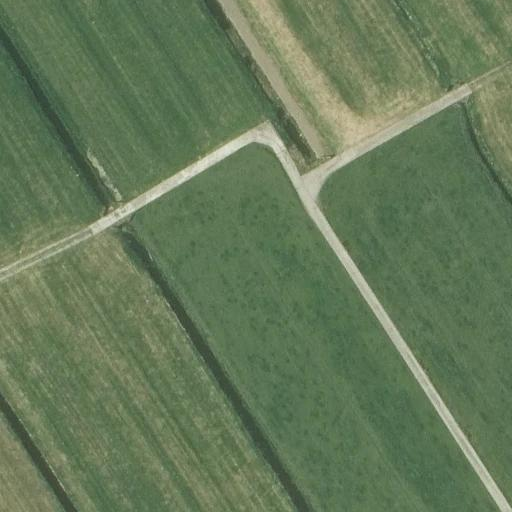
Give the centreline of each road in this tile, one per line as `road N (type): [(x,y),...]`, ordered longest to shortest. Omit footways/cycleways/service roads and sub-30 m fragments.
road 1 (track): [(504,511),(264,130),(0,275)]
road 2 (track): [(299,188),(469,91)]
